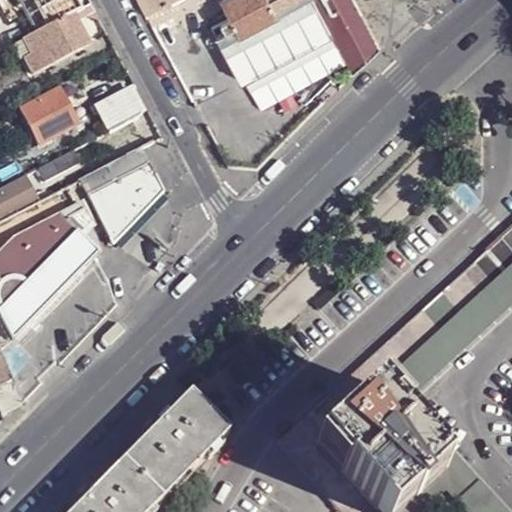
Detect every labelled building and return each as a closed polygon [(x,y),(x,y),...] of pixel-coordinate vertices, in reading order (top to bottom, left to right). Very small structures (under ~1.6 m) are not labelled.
[(30,0),(46,30),(82,11),(76,0),(30,0)] [(173,0),(137,0),(145,14),(171,1),(173,0)] [(221,0),(235,26),(216,35),(237,78),(239,81),(258,72),(255,66),(307,38),(286,0),(221,0)] [(353,0),(315,0),(353,74),(379,49),(353,0)] [(91,6),(82,11),(46,30),(14,47),(22,63),(26,61),(33,77),(90,48),(79,27),(97,18),(91,6)] [(43,95),(45,100),(55,95),(53,90),(43,95)] [(95,109),(108,133),(138,118),(142,115),(130,91),(95,109)] [(79,127),(60,92),(55,95),(45,100),(21,113),(38,148),(58,137),(78,127),(79,127)] [(108,133),(116,149),(132,141),(138,152),(140,151),(153,144),(138,118),(108,133)] [(58,137),(63,147),(83,138),(78,127),(58,137)] [(58,137),(38,148),(43,157),(63,147),(58,137)] [(132,141),(116,149),(123,160),(138,152),(132,141)] [(79,183),(111,247),(161,195),(140,151),(138,152),(123,160),(79,183)] [(0,192),(0,224),(38,209),(26,182),(0,192)] [(80,212),(77,207),(14,240),(0,254),(0,286),(1,288),(0,288),(0,311),(6,316),(15,318),(23,316),(29,310),(32,303),(31,294),(26,287),(25,286),(76,233),(78,235),(90,224),(84,210),(80,212)] [(0,320),(12,344),(98,256),(78,235),(76,233),(25,286),(26,287),(31,294),(32,303),(29,310),(23,316),(15,318),(6,316),(0,311),(0,288),(1,288),(0,286),(0,320)] [(511,234),(283,445),(336,505),(357,485),(323,446),(380,393),(511,271),(511,234)] [(511,271),(380,393),(410,403),(511,310),(511,271)] [(0,413),(0,415),(13,410),(20,403),(10,380),(0,356),(0,413)] [(380,393),(323,446),(357,485),(364,492),(365,493),(383,511),(398,511),(448,466),(380,393)] [(448,466),(448,491),(467,511),(510,511),(410,403),(380,393),(448,466)] [(126,463),(166,502),(232,436),(194,396),(126,463)] [(155,511),(166,502),(126,463),(75,511),(155,511)] [(425,511),(448,491),(448,466),(398,511),(425,511)] [(343,511),(364,492),(357,485),(336,505),(342,511),(343,511)] [(383,511),(365,493),(343,511),(383,511)]
